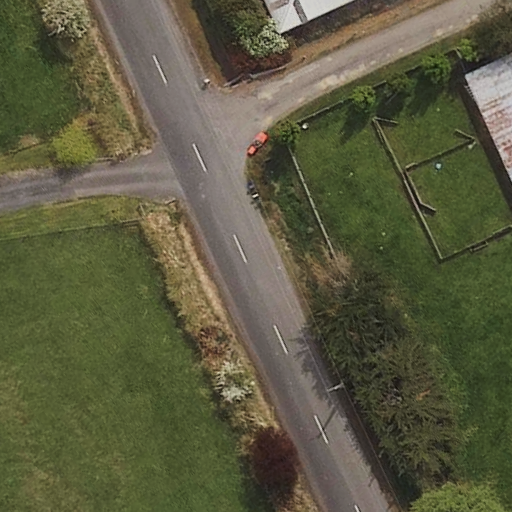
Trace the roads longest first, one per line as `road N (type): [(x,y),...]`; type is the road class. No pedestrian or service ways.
road 1 (unclassified): [(359,511),(129,0)]
road 2 (unknown): [(189,133),(475,0)]
